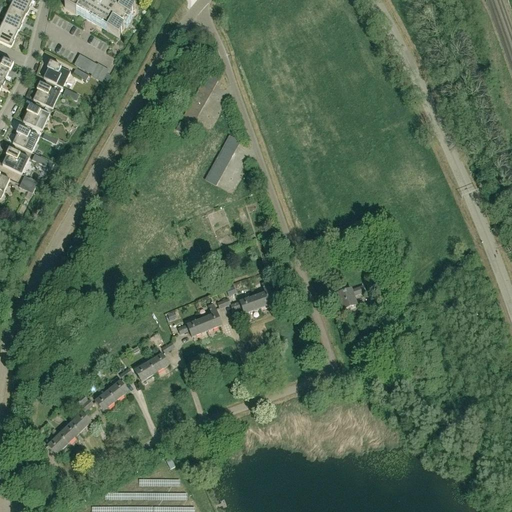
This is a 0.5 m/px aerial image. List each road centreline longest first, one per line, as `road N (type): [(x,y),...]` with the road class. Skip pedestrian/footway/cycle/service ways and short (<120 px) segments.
road 1 (unclassified): [(3,511),(336,372),(200,6)]
road 2 (unclassified): [(0,381),(10,340),(55,247),(175,35),(200,6)]
road 3 (unclassified): [(511,304),(452,155),(373,0)]
road 4 (residential): [(0,125),(49,0)]
